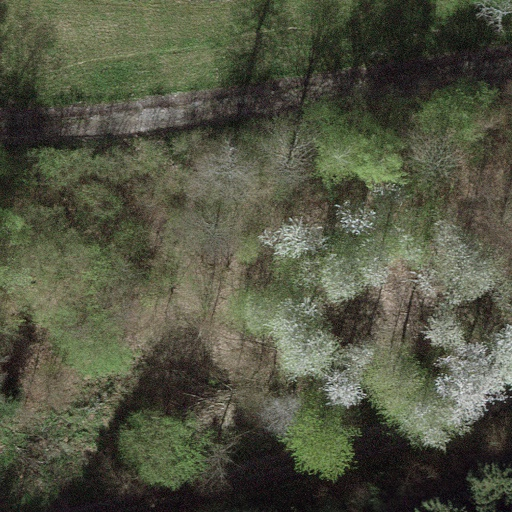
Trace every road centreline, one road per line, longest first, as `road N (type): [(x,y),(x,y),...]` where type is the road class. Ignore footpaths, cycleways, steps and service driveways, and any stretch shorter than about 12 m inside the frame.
road 1 (track): [(0,119),(110,115),(511,63)]
road 2 (track): [(511,388),(85,511)]
